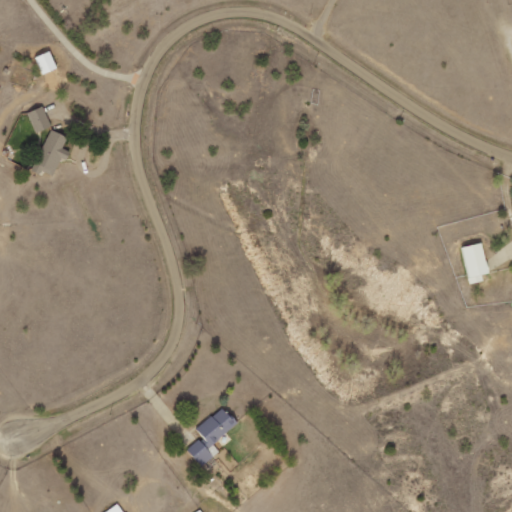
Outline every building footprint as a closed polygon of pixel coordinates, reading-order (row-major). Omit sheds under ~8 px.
[(28,113),(36,133),(51,126),(43,107),(28,113)] [(61,157),(67,160),(71,152),(63,149),(68,137),(50,129),(33,168),(53,177),(61,157)] [(482,274),(489,272),(482,242),(461,247),(469,284),(483,280),(482,274)] [(220,452),(213,443),(237,424),(224,407),(196,428),(203,437),(187,449),(201,466),(220,452)] [(105,511),(124,511),(118,503),(105,511)]
